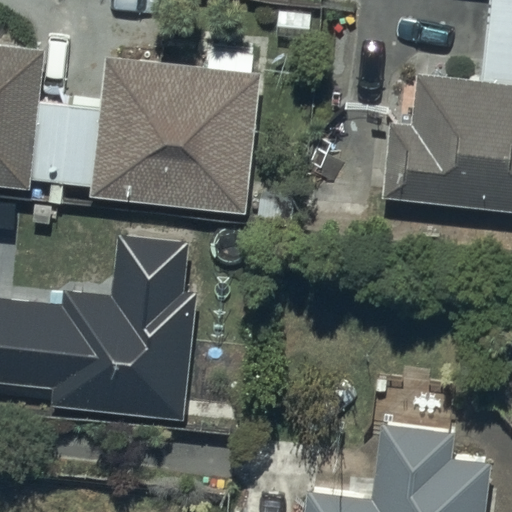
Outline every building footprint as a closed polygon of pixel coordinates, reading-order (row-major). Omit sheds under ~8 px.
[(511,0),(492,0),(485,64),(424,57),(421,83),(404,81),(402,98),(398,98),(390,174),(511,187),(511,0)] [(39,32),(0,27),(0,168),(25,171),(39,32)] [(262,64),(101,47),(89,193),(246,213),(262,64)] [(62,305),(0,298),(0,382),(51,388),(49,405),(184,419),(197,294),(182,292),(188,241),(119,234),(112,295),(63,290),(62,305)] [(386,476),(315,470),(311,511),(486,511),(493,436),(458,433),(460,412),(392,406),(386,476)] [(130,477),(128,511),(222,511),(224,482),(130,477)]
